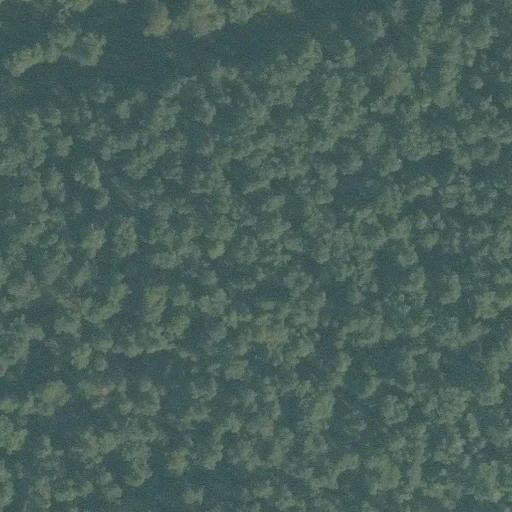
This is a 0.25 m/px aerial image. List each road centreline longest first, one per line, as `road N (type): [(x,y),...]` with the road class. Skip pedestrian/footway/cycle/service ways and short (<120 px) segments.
road 1 (track): [(0,226),(223,511)]
road 2 (track): [(292,0),(0,92)]
